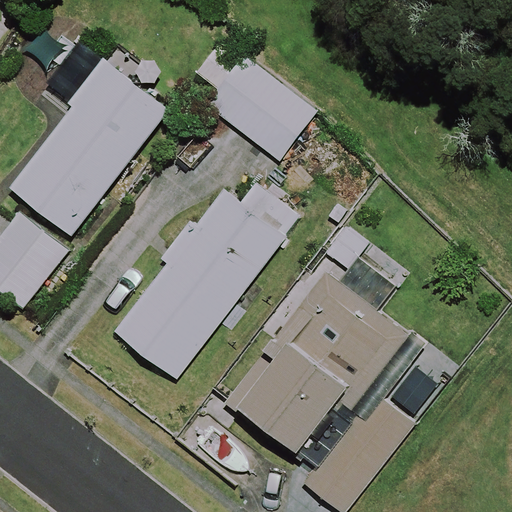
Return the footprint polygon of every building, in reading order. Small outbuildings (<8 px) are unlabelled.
[(225,39),(195,76),(216,94),(205,108),(281,170),(323,118),(225,39)] [(25,204),(78,243),(174,113),(76,41),(44,86),(77,110),(13,196),(25,204)] [(302,220),(239,172),(116,334),(179,382),(302,220)] [(73,250),(20,211),(0,238),(0,295),(26,314),(73,250)] [(409,342),(319,274),(263,348),(281,362),(244,412),(319,468),(305,486),(339,511),(351,511),(417,424),(373,391),(409,342)]
